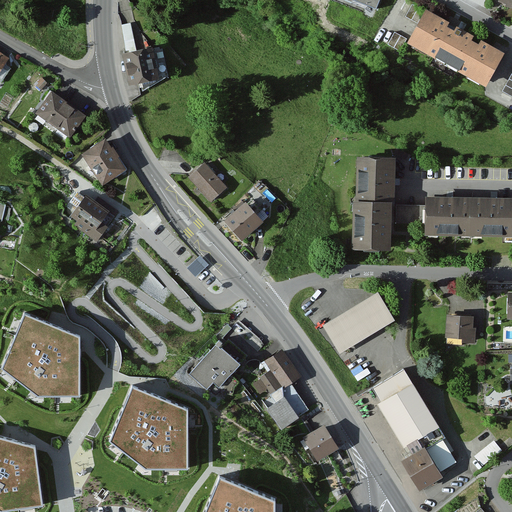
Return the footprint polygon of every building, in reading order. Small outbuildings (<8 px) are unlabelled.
[(350,0),(377,10),(381,0),(350,0)] [(447,21),(424,8),(405,41),(484,85),(503,51),(480,39),(478,43),(469,38),(471,34),(454,25),(452,28),(445,24),(447,21)] [(399,48),(406,36),(395,30),(389,42),(399,48)] [(128,81),(154,76),(148,41),(122,46),(128,81)] [(0,65),(9,51),(0,45),(0,65)] [(511,75),(502,93),(511,98),(511,75)] [(36,111),(70,134),(84,112),(51,90),(36,111)] [(104,183),(126,167),(101,133),(79,149),(104,183)] [(350,248),(390,249),(392,156),(355,155),(354,188),(351,187),(350,248)] [(209,199),(224,185),(202,160),(186,175),(209,199)] [(511,186),(436,187),(436,235),(511,234),(511,186)] [(63,215),(96,238),(114,211),(81,189),(63,215)] [(262,215),(243,195),(222,215),(242,235),(262,215)] [(201,254),(188,266),(196,274),(208,263),(201,254)] [(320,320),(338,348),(391,314),(375,288),(320,320)] [(472,308),(446,308),(446,340),(477,340),(477,323),(472,322),(472,308)] [(25,310),(1,369),(38,394),(81,396),(79,332),(25,310)] [(215,381),(219,385),(241,358),(216,337),(189,373),(206,391),(215,381)] [(262,402),(279,427),(308,407),(289,379),(300,372),(281,343),(266,353),(272,363),(258,373),(273,395),(262,402)] [(447,431),(402,361),(366,384),(405,446),(398,451),(421,487),(460,463),(441,434),(447,431)] [(131,380),(106,439),(144,464),(187,466),(185,402),(131,380)] [(317,456),(336,443),(322,420),(302,433),(317,456)] [(0,432),(0,507),(1,509),(44,505),(34,441),(7,434),(0,432)] [(475,454),(483,464),(503,448),(495,438),(475,454)] [(218,470),(199,511),(272,511),(273,492),(218,470)]
